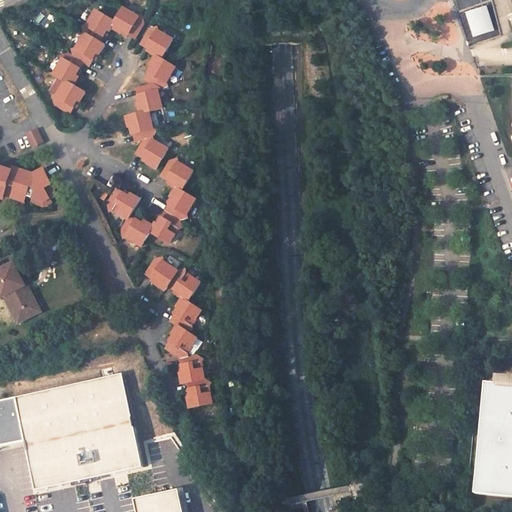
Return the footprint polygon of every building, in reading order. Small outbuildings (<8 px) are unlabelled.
[(139,18),(124,8),(115,22),(96,11),(87,26),(83,28),(85,35),(76,49),(72,51),(74,58),(69,54),(62,56),(63,60),(54,75),(66,82),(56,98),(54,98),(55,105),(70,114),(78,101),(80,102),(85,94),(74,87),(79,78),(76,77),(84,64),(89,67),(97,53),(99,55),(104,46),(99,43),(107,29),(109,31),(111,28),(120,33),(122,31),(135,39),(144,24),(143,17),(139,18)] [(484,10),(471,14),(478,36),(490,32),(484,10)] [(161,60),(173,40),(157,31),(157,28),(150,30),(141,44),(154,52),(153,55),(155,56),(150,65),(153,67),(146,80),(153,84),(137,89),(141,103),(138,104),(141,114),(128,119),(131,128),(133,128),(138,142),(146,140),(137,155),(150,163),(149,165),(157,170),(169,150),(154,141),(153,137),(157,131),(153,128),(148,113),(163,108),(158,92),(161,89),(167,87),(166,83),(175,68),(161,60)] [(32,148),(45,142),(39,128),(26,133),(32,148)] [(127,237),(142,247),(150,234),(169,245),(178,230),(183,230),(182,222),(189,220),(187,217),(196,202),(182,193),(194,173),(179,164),(178,161),(171,164),(163,177),(176,186),(174,188),(177,190),(172,199),(174,200),(158,226),(156,225),(154,228),(146,222),(144,225),(131,217),(140,202),(132,196),(131,198),(118,190),(109,205),(110,213),(114,212),(129,221),(123,232),(124,240),(127,237)] [(57,195),(44,169),(34,174),(14,167),(12,172),(0,167),(0,198),(4,200),(5,196),(24,202),(26,196),(44,203),(57,195)] [(188,356),(187,353),(197,339),(185,331),(192,329),(192,325),(202,311),(189,302),(201,284),(186,273),(185,270),(179,272),(163,261),(162,258),(156,259),(146,273),(159,282),(158,284),(166,289),(169,285),(182,294),(181,297),(183,299),(178,307),(179,308),(171,321),(178,325),(172,333),(175,335),(166,349),(181,358),(181,359),(188,356)] [(30,292),(15,264),(0,271),(0,292),(1,292),(4,297),(6,297),(16,316),(26,311),(30,318),(42,312),(31,291),(30,292)] [(16,316),(20,323),(30,318),(26,311),(16,316)] [(188,356),(181,359),(183,373),(181,373),(183,384),(188,382),(191,397),(188,398),(190,407),(212,403),(209,387),(211,382),(204,378),(201,362),(203,359),(197,354),(188,356)] [(121,372),(0,400),(0,447),(21,442),(33,492),(144,466),(121,372)] [(511,383),(485,381),(476,492),(487,493),(487,494),(511,496),(511,383)] [(184,511),(179,485),(135,495),(138,511),(184,511)]
